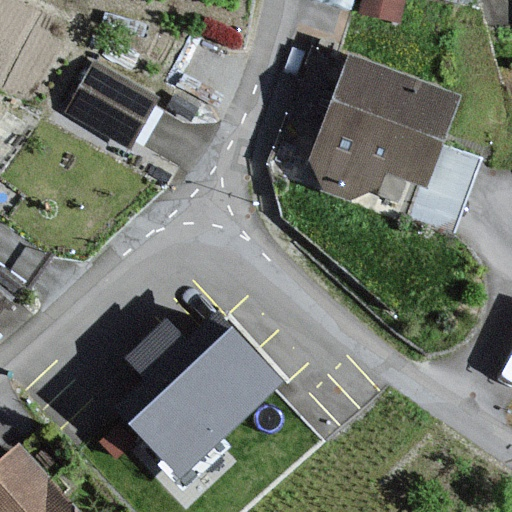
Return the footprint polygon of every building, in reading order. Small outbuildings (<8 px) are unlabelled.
[(404,0),(364,0),(362,10),(400,19),(404,0)] [(353,57),(316,161),(322,190),(349,199),(380,187),(386,169),(428,184),(460,95),(353,57)] [(157,97),(96,62),(69,109),(130,144),(157,97)] [(145,379),(115,407),(181,478),(284,382),(217,310),(187,338),(167,317),(124,357),(145,379)] [(78,511),(72,504),(22,448),(0,466),(0,511),(78,511)]
